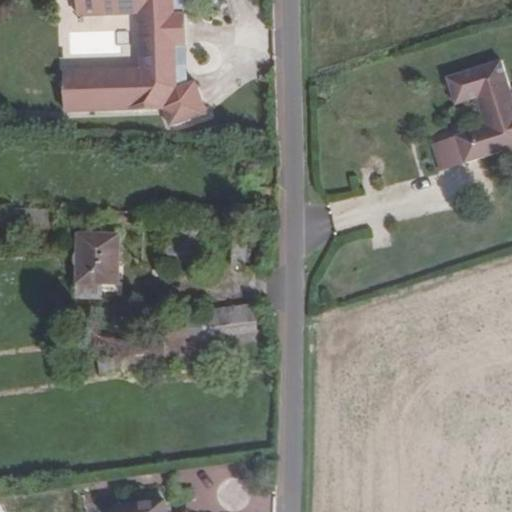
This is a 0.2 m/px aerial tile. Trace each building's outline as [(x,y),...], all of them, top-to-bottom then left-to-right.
[(176,0),(77,0),(78,15),(136,15),(142,67),(61,71),(64,112),(164,110),(169,126),(209,107),(194,78),(178,80),(176,43),(186,41),(184,14),(178,11),(176,0)] [(457,104),(478,98),(485,96),(490,99),(496,118),(493,125),(487,127),(459,136),(467,162),(505,150),(511,152),(511,89),(503,61),(449,78),(457,104)] [(485,96),(478,98),(487,127),(493,125),(496,118),(490,99),(485,96)] [(0,227),(53,230),(54,210),(0,208),(0,227)] [(173,225),(172,244),(205,245),(205,227),(173,225)] [(117,283),(117,237),(79,236),(78,297),(100,298),(100,282),(117,283)] [(205,245),(172,244),(168,244),(167,264),(205,265),(205,245)] [(166,317),(165,339),(168,367),(266,354),(264,331),(257,331),(253,304),(204,312),(203,317),(166,317)] [(121,344),(125,372),(168,367),(165,339),(121,344)] [(100,376),(125,372),(121,344),(96,347),(100,376)] [(86,511),(85,495),(18,503),(18,511),(86,511)] [(117,507),(117,511),(166,511),(165,502),(117,507)]
